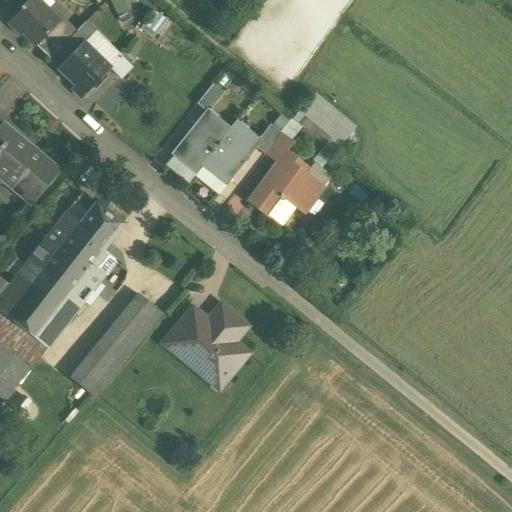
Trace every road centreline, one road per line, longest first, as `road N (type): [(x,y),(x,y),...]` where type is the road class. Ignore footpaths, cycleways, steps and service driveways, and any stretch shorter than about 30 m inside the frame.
road 1 (residential): [(0,48),(328,328)]
road 2 (track): [(328,328),(511,476)]
